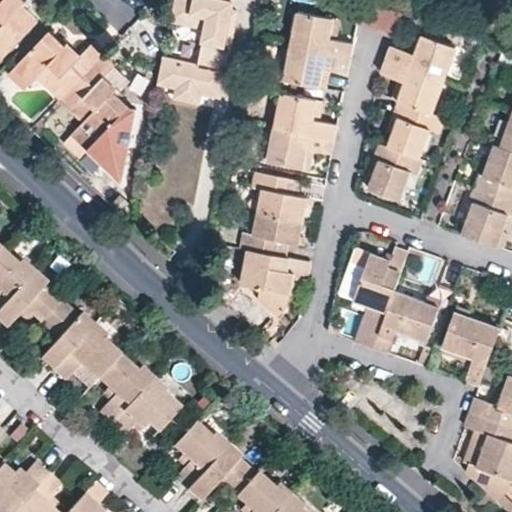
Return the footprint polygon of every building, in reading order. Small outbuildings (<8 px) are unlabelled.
[(0,0),(0,49),(5,54),(38,18),(26,5),(20,0),(0,0)] [(176,99),(202,104),(204,93),(223,97),(231,55),(233,45),(229,44),(236,8),(237,0),(177,0),(175,9),(173,22),(207,28),(201,61),(166,55),(160,84),(178,88),(176,99)] [(364,0),(361,0),(357,23),(396,31),(400,7),(364,0)] [(234,45),(241,9),(236,8),(229,44),(233,45),(234,45)] [(299,47),(358,58),(361,44),(338,40),(334,40),(334,34),(339,34),(342,19),(306,12),(299,47)] [(62,96),(103,53),(91,42),(79,55),(68,45),(50,28),(15,66),(33,81),(40,75),(62,96)] [(392,60),(449,79),(460,48),(427,36),(422,51),(426,53),(425,57),(420,56),(397,47),(392,60)] [(355,73),(358,58),(299,47),(292,81),(327,88),(330,75),(327,74),(328,68),(331,69),(355,73)] [(114,64),(103,53),(62,96),(86,119),(79,125),(95,140),(129,104),(118,93),(102,77),(114,64)] [(437,112),(449,79),(392,60),(387,77),(410,84),(415,86),(414,91),(408,89),(405,101),(437,112)] [(29,86),(33,81),(15,66),(11,71),(29,86)] [(322,114),(325,100),(289,93),(283,127),(342,139),(345,124),(321,119),(316,118),(317,113),(322,114)] [(444,134),(450,117),(437,112),(405,101),(398,119),(404,122),(400,133),(403,134),(401,141),(398,139),(395,146),(428,158),(437,132),(444,134)] [(90,145),(95,140),(79,125),(74,130),(90,145)] [(342,139),(283,127),(276,155),(311,163),(313,156),(308,155),(310,148),(315,148),(340,153),(342,139)] [(428,158),(395,146),(387,143),(382,158),(387,160),(382,175),(386,176),(381,190),(409,199),(419,172),(426,174),(431,159),(428,158)] [(482,187),(511,197),(511,147),(508,146),(503,144),(492,175),(487,173),(482,187)] [(270,184),(265,210),(310,220),(312,207),(314,196),(305,194),(309,173),(264,164),(261,181),(270,184)] [(378,188),(381,190),(386,176),(382,175),(381,180),(378,188)] [(511,197),(482,187),(477,200),(481,202),(470,233),(502,244),(509,225),(511,216),(511,197)] [(310,220),(265,210),(259,233),(250,232),(247,247),(254,248),(292,256),(295,243),(304,245),(307,233),(310,220)] [(18,259),(1,244),(0,244),(0,303),(34,266),(22,255),(18,259)] [(394,312),(402,289),(416,251),(401,247),(397,259),(395,265),(389,263),(391,257),(379,253),(362,299),(377,305),(394,312)] [(312,278),(316,261),(292,256),(254,248),(246,284),(267,289),(299,296),(302,283),(298,282),(300,275),(304,276),(306,276),(308,277),(312,278)] [(394,258),(391,257),(389,263),(395,265),(397,259),(394,258)] [(200,258),(193,266),(204,275),(211,267),(200,258)] [(47,279),(34,266),(0,303),(0,318),(6,324),(16,314),(22,307),(29,314),(37,321),(60,297),(44,283),(47,279)] [(351,296),(356,273),(346,270),(341,294),(351,296)] [(307,282),(308,277),(306,276),(304,276),(302,283),(299,296),(301,296),(303,297),(307,282)] [(301,296),(299,296),(267,289),(265,297),(286,313),(298,306),(301,296)] [(433,301),(402,289),(394,312),(381,347),(396,352),(402,336),(405,330),(435,341),(447,306),(433,301)] [(436,293),(433,301),(447,306),(449,299),(443,296),(436,293)] [(76,311),(60,297),(37,321),(47,330),(54,337),(48,343),(39,353),(52,365),(93,320),(79,308),(76,311)] [(463,304),(461,310),(477,316),(479,310),(470,307),(463,304)] [(394,312),(377,305),(364,341),(381,347),(394,312)] [(23,320),(29,314),(22,307),(16,314),(20,317),(23,320)] [(478,363),(472,380),(486,385),(494,363),(507,326),(477,316),(461,310),(449,345),(480,357),(478,363)] [(106,332),(93,320),(52,365),(65,377),(75,366),(81,360),(87,365),(97,375),(119,351),(103,336),(106,332)] [(45,339),(48,343),(54,337),(47,330),(42,336),(45,339)] [(433,347),(435,341),(405,330),(402,336),(431,346),(433,347)] [(448,351),(478,363),(480,357),(449,345),(448,351)] [(425,361),(434,364),(439,349),(433,347),(431,346),(425,361)] [(99,408),(112,419),(153,373),(139,361),(135,365),(119,351),(97,375),(108,385),(114,390),(109,397),(99,408)] [(81,372),(87,365),(81,360),(75,366),(78,369),(81,372)] [(153,373),(112,419),(124,430),(134,420),(140,413),(147,420),(157,430),(179,405),(161,388),(165,384),(153,373)] [(106,394),(109,397),(114,390),(108,385),(102,391),(106,394)] [(505,404),(482,395),(478,409),(511,421),(511,386),(508,397),(511,398),(511,402),(511,406),(505,404)] [(511,421),(478,409),(473,424),(490,430),(496,432),(486,463),(479,461),(474,472),(502,494),(511,478),(511,421)] [(141,426),(147,420),(140,413),(134,420),(141,426)] [(210,432),(194,418),(172,443),(181,452),(188,458),(183,464),(174,474),(187,486),(228,441),(214,429),(210,432)] [(485,445),(479,461),(486,463),(496,432),(490,430),(485,445)] [(228,441),(187,486),(200,498),(209,488),(215,481),(222,487),(232,496),(250,476),(234,461),(241,453),(228,441)] [(180,462),(183,464),(188,458),(181,452),(176,458),(180,462)] [(0,511),(9,511),(47,471),(35,460),(25,471),(20,476),(13,469),(2,460),(0,462),(0,511)] [(18,464),(13,469),(20,476),(25,471),(21,467),(18,464)] [(47,471),(9,511),(59,511),(51,504),(45,497),(50,492),(59,482),(47,471)] [(269,486),(253,472),(250,476),(232,496),(241,504),(248,511),(247,511),(270,511),(287,494),(275,482),(274,482),(273,482),(273,483),(272,483),(269,486)] [(107,492),(94,479),(64,511),(96,511),(92,508),(97,502),(107,492)] [(216,494),(222,487),(215,481),(209,488),(213,491),(216,494)] [(53,495),(50,492),(45,497),(51,504),(56,499),(53,495)] [(300,506),(287,494),(270,511),(297,511),(296,511),(300,506)] [(101,506),(97,502),(92,508),(96,511),(100,511),(103,509),(101,506)]
